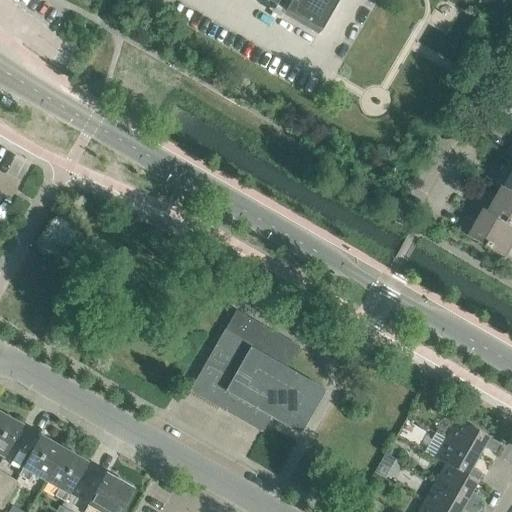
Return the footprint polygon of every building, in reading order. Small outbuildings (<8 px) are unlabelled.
[(255,0),(317,35),(337,0),(255,0)] [(511,194),(511,160),(510,159),(505,169),(499,165),(497,170),(491,166),(484,178),(499,187),(511,194)] [(511,194),(499,187),(494,197),(489,194),(486,198),(481,195),(474,208),(480,212),(511,229),(511,194)] [(461,219),(454,231),(502,259),(511,241),(511,229),(480,212),(475,221),(469,218),(467,222),(461,219)] [(225,330),(213,352),(189,392),(262,434),(271,419),(301,436),(326,391),(287,369),(299,348),(236,312),(225,330)] [(21,429),(0,416),(0,458),(3,460),(21,429)] [(455,420),(444,439),(477,458),(483,449),(486,450),(486,449),(494,454),(499,445),(455,420)] [(40,439),(18,478),(28,483),(32,476),(45,484),(63,452),(40,439)] [(470,470),(477,458),(444,439),(436,453),(429,449),(426,454),(445,465),(477,483),(481,475),(474,470),(473,471),(470,470)] [(388,455),(397,460),(402,450),(393,446),(388,455)] [(86,465),(63,452),(45,484),(58,491),(54,498),(64,504),(86,465)] [(385,455),(380,464),(390,470),(395,461),(385,455)] [(445,465),(434,483),(477,508),(481,500),(474,496),(475,495),(472,493),(477,483),(445,465)] [(120,511),(132,491),(106,476),(85,511),(120,511)] [(0,511),(16,484),(5,478),(0,487),(0,511)] [(464,511),(474,511),(477,508),(434,483),(423,502),(440,511),(460,511),(461,511),(462,511),(464,511)] [(366,494),(360,503),(367,507),(371,500),(372,498),(366,494)] [(440,511),(423,502),(417,511),(440,511)]
